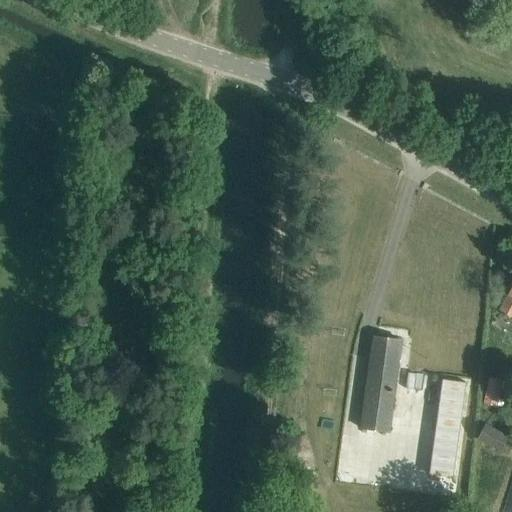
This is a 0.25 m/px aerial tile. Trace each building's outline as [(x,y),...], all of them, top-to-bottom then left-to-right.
[(511,286),(499,310),(511,317),(511,286)] [(400,339),(374,336),(362,429),(387,432),(400,339)] [(454,475),(469,380),(445,376),(430,471),(454,475)] [(502,381),(490,378),(484,403),(497,406),(502,381)] [(487,423),(475,444),(497,457),(509,436),(487,423)]
